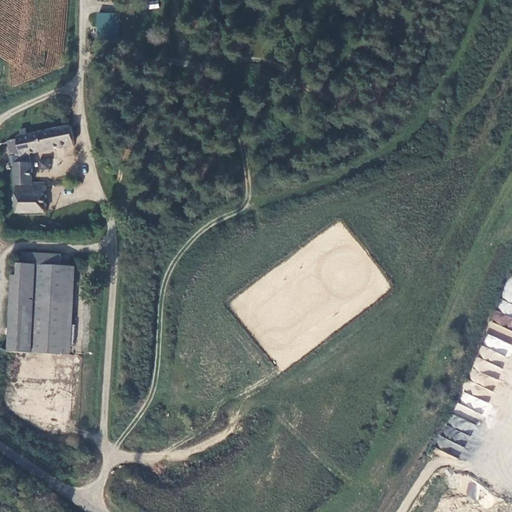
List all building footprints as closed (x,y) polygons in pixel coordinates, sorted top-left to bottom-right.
[(96,40),(118,41),(119,13),(97,12),(96,40)] [(18,158),(71,144),(67,127),(14,140),(14,143),(4,146),(8,158),(17,157),(18,158)] [(16,214),(45,213),(42,183),(30,184),(28,165),(13,167),(16,214)] [(18,255),(17,280),(60,282),(61,256),(18,255)] [(57,355),(60,282),(17,280),(13,280),(10,353),(57,355)] [(484,419),(511,334),(511,329),(490,322),(482,345),(479,344),(457,410),(484,419)]
